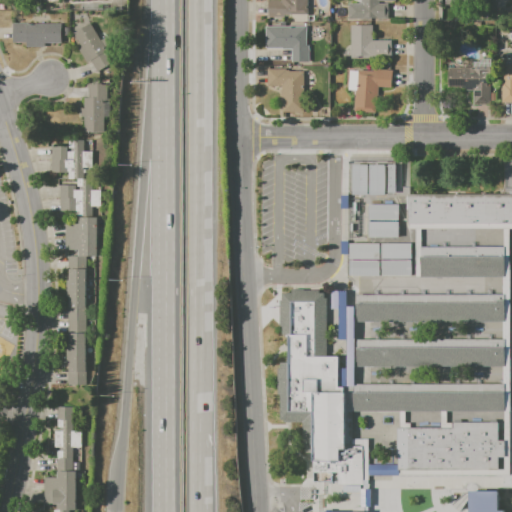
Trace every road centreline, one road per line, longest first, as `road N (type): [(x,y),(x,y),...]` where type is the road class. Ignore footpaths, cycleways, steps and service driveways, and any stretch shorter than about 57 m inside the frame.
road 1 (tertiary): [(234,0),(235,138),(260,511)]
road 2 (motorway): [(195,511),(197,0)]
road 3 (tertiary): [(0,96),(33,216),(35,290),(26,412),(6,511)]
road 4 (motorway): [(167,138),(167,511)]
road 5 (motorway): [(167,138),(144,159),(118,485)]
road 6 (residential): [(511,137),(235,138)]
road 7 (residential): [(424,0),(424,138)]
road 8 (motorway): [(167,0),(167,138)]
